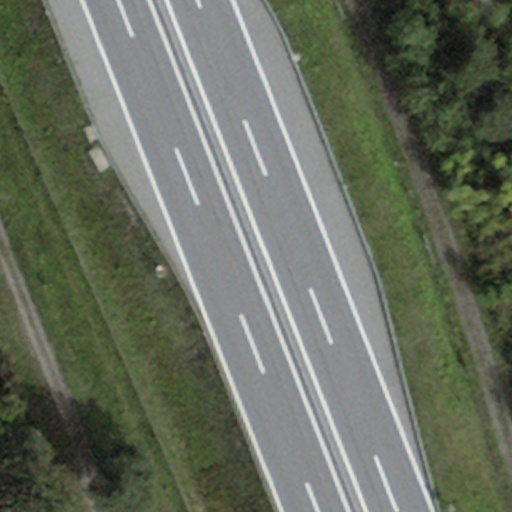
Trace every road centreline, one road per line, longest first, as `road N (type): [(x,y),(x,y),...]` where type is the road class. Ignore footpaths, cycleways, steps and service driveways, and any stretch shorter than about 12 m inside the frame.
road 1 (trunk): [(395,511),(195,0)]
road 2 (trunk): [(117,0),(317,511)]
road 3 (track): [(511,477),(406,131),(353,0)]
